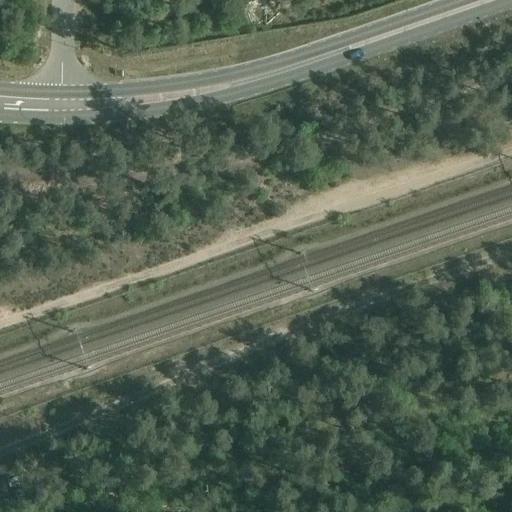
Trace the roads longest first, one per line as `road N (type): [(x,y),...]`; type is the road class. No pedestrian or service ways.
road 1 (track): [(0,455),(314,323),(511,252)]
road 2 (track): [(0,326),(511,151)]
road 3 (primary): [(61,118),(204,101),(346,49)]
road 4 (primary): [(346,49),(195,81),(60,91)]
road 5 (primary): [(346,49),(489,0)]
